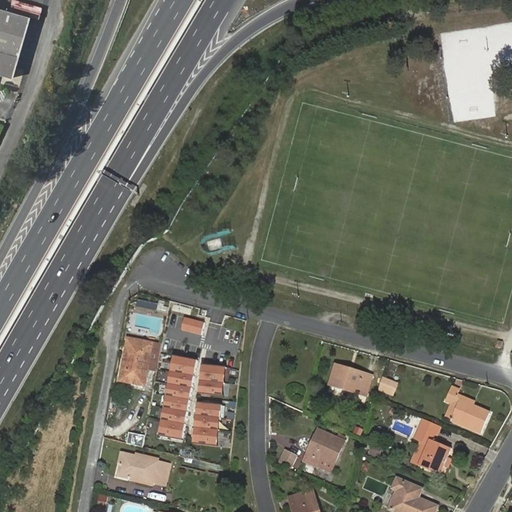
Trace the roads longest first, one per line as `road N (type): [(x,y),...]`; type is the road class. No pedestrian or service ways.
road 1 (residential): [(274,317),(131,284),(117,312),(79,511)]
road 2 (motorway): [(181,0),(0,308)]
road 3 (motorway): [(101,199),(131,188),(193,85),(230,43),(296,0)]
road 4 (motorway): [(119,0),(90,79),(0,257)]
road 5 (residential): [(511,378),(274,317)]
road 6 (motorway): [(101,199),(221,0)]
road 7 (motorway): [(0,375),(101,199)]
road 8 (residential): [(268,511),(258,397),(274,317)]
road 9 (unknown): [(0,107),(20,114),(53,10)]
